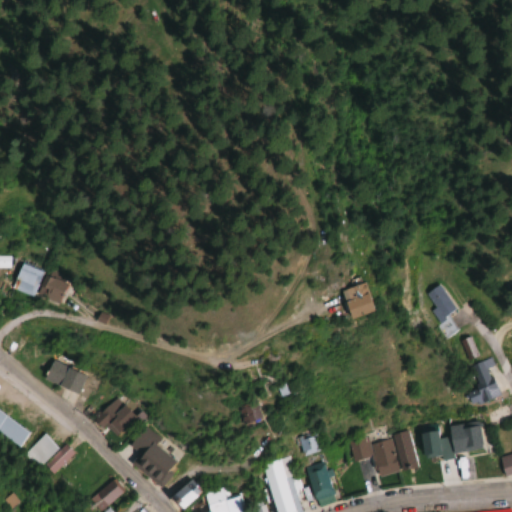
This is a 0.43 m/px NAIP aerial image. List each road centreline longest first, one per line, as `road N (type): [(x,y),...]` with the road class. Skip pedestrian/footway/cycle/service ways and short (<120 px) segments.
road 1 (residential): [(0,321),(41,311),(207,360),(238,355),(288,324)]
road 2 (residential): [(163,511),(0,356)]
road 3 (residential): [(337,511),(511,497)]
